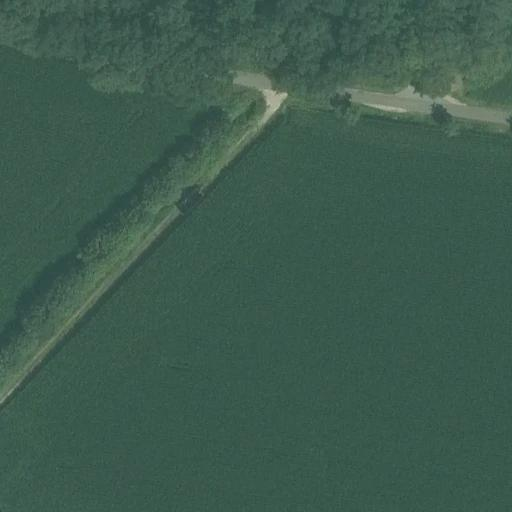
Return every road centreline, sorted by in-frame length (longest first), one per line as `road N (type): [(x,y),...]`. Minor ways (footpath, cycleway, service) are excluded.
road 1 (unclassified): [(511,118),(293,89),(145,59),(0,16)]
road 2 (track): [(293,89),(0,400)]
